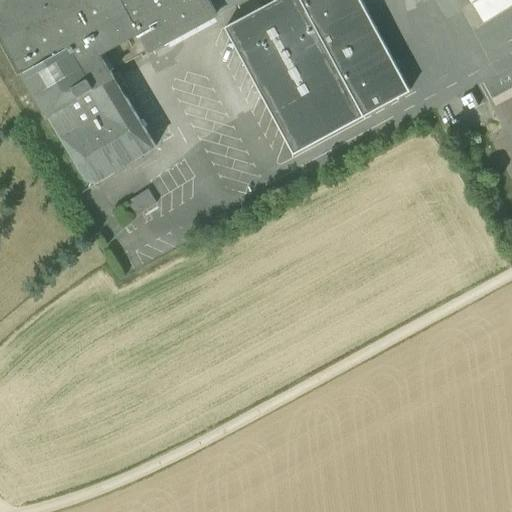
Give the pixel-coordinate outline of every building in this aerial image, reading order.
[(105,50),(140,29),(125,0),(0,0),(0,34),(21,73),(22,73),(24,72),(88,179),(98,182),(157,147),(100,53),(105,50)] [(125,0),(140,29),(152,49),(153,49),(243,0),(125,0)] [(295,154),(365,116),(302,0),(276,0),(269,4),(227,27),(295,154)] [(302,0),(365,116),(411,91),(361,0),(302,0)] [(473,3),(485,23),(511,6),(511,0),(470,0),(472,3),(473,3)] [(105,50),(116,69),(152,49),(140,29),(105,50)] [(129,202),(138,216),(158,203),(150,189),(129,202)]
